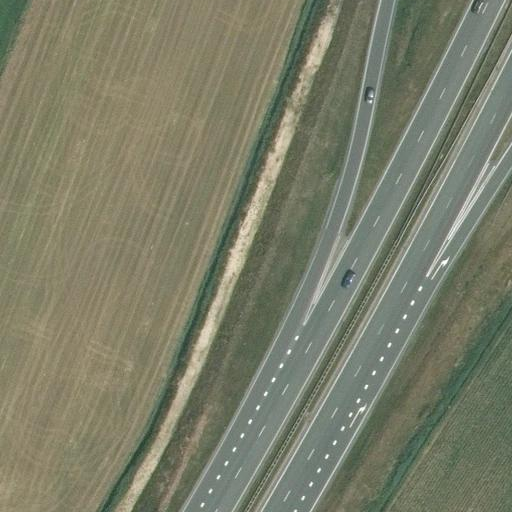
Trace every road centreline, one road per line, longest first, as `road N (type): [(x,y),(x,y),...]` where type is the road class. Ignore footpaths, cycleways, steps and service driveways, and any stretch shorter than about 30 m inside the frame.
road 1 (trunk): [(490,0),(315,332)]
road 2 (trunk): [(387,0),(356,152),(329,236),(315,332)]
road 3 (trunk): [(276,511),(409,275)]
road 4 (trunk): [(409,275),(511,81)]
road 5 (trunk): [(315,332),(212,511)]
road 6 (trunk): [(409,275),(511,154)]
